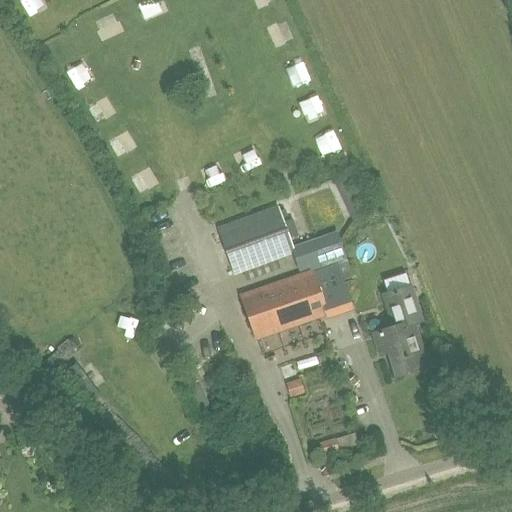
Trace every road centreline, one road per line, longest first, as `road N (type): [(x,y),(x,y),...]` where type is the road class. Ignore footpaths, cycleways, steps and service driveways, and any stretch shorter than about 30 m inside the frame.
road 1 (unclassified): [(293,511),(511,445)]
road 2 (tertiary): [(109,511),(0,391)]
